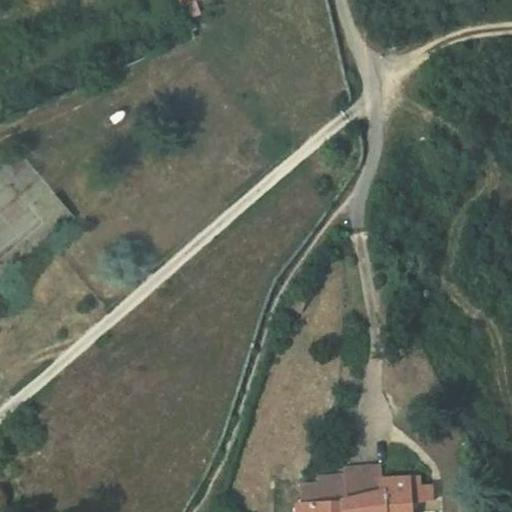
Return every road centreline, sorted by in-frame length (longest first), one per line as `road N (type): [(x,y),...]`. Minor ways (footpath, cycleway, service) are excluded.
road 1 (track): [(187,511),(282,285),(361,157)]
road 2 (residential): [(337,0),(366,88),(348,226)]
